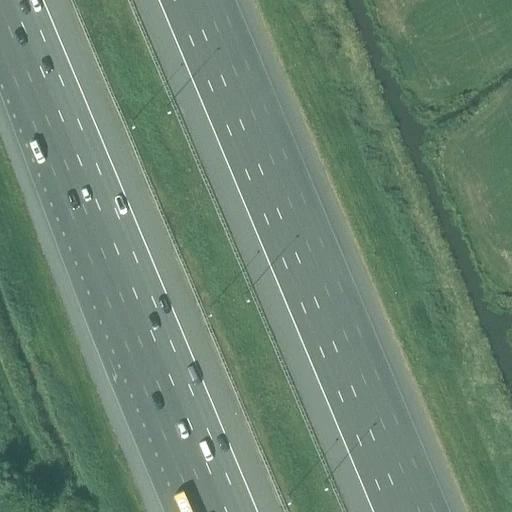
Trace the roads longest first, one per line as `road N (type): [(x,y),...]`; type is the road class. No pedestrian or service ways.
road 1 (motorway): [(410,511),(196,0)]
road 2 (motorway): [(3,0),(216,511)]
